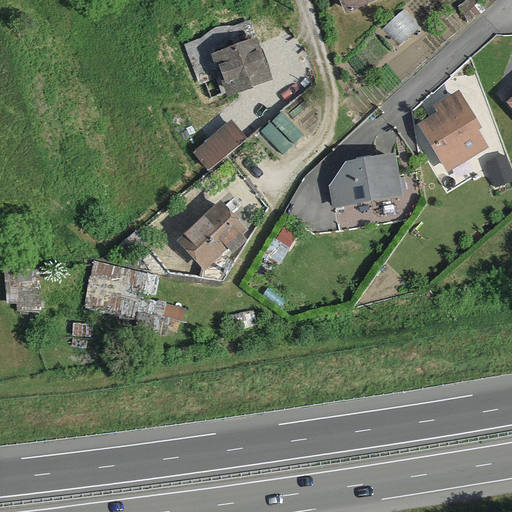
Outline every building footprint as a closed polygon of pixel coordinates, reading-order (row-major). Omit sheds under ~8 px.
[(342,0),(347,10),(370,0),(342,0)] [(233,46),(217,54),(230,89),(268,75),(256,47),(239,53),(238,51),(235,52),(233,46)] [(425,126),(446,162),(459,155),(466,156),(484,146),(472,127),(476,125),(459,97),(440,108),(444,114),(425,126)] [(299,132),(279,111),(269,120),(290,141),(299,132)] [(288,143),(268,121),(258,130),(278,152),(288,143)] [(245,140),(231,124),(197,153),(210,169),(245,140)] [(511,179),(511,177),(504,156),(486,162),(494,186),(511,179)] [(331,204),(395,194),(389,157),(344,164),(328,185),(331,204)] [(186,244),(207,264),(204,277),(221,279),(234,261),(228,255),(245,236),(241,232),(245,227),(222,204),(186,244)] [(135,304),(141,266),(98,259),(92,298),(135,304)]
